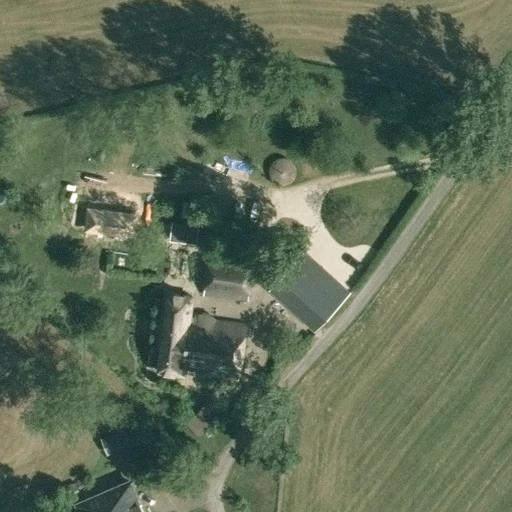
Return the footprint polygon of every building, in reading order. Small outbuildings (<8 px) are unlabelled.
[(63,233),(88,236),(89,230),(137,235),(139,214),(66,205),(63,233)] [(170,239),(197,242),(199,225),(172,222),(170,239)] [(203,295),(249,301),(254,257),(209,251),(203,295)] [(305,251),(270,290),(314,331),(350,292),(305,251)] [(207,267),(207,256),(191,256),(191,267),(207,267)] [(185,372),(238,378),(245,325),(189,318),(192,296),(170,293),(160,371),(184,374),(185,372)] [(186,422),(199,437),(225,414),(213,399),(186,422)] [(102,437),(109,454),(143,440),(136,423),(102,437)] [(79,504),(82,511),(143,511),(130,483),(79,504)]
